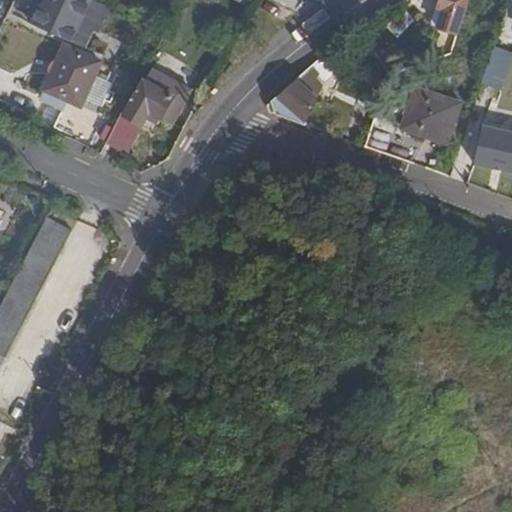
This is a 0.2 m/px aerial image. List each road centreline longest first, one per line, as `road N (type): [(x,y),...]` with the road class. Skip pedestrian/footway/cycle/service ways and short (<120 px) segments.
road 1 (residential): [(163,218),(11,511)]
road 2 (residential): [(511,224),(226,123)]
road 3 (tertiary): [(226,123),(263,80),(363,0)]
road 4 (tertiary): [(0,142),(163,218)]
